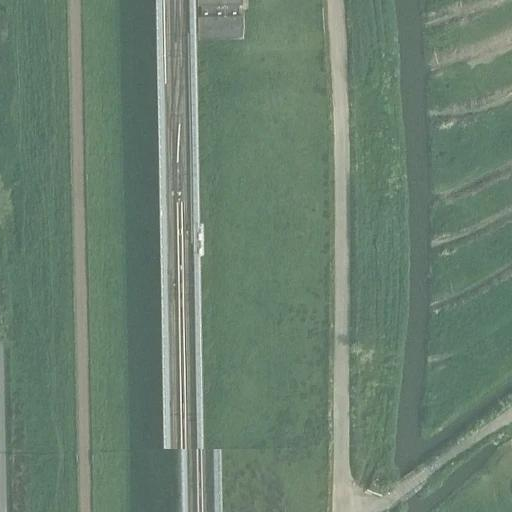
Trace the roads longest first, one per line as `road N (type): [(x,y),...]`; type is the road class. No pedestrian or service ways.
road 1 (unclassified): [(344,511),(343,133),(334,0)]
road 2 (unclassified): [(511,413),(431,471),(351,511)]
